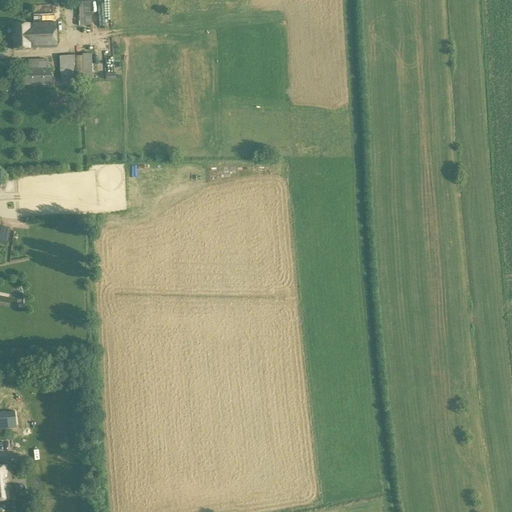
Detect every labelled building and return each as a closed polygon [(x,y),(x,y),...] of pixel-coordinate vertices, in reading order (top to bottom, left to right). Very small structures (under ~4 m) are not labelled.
[(78,1),(80,26),(91,25),(89,1),(78,1)] [(53,15),(33,15),(33,24),(12,24),(13,49),(56,48),(55,23),(54,23),(53,15)] [(92,78),(91,53),(59,56),(61,75),(62,81),(78,80),(84,80),(84,79),(92,78)] [(54,85),(54,78),(53,78),(53,75),(52,75),(52,67),(48,67),(48,59),(28,60),(29,68),(24,68),(24,86),(54,85)] [(0,226),(1,218),(0,217),(0,242),(8,243),(10,227),(0,226)] [(5,466),(0,466),(0,500),(9,499),(5,466)]
